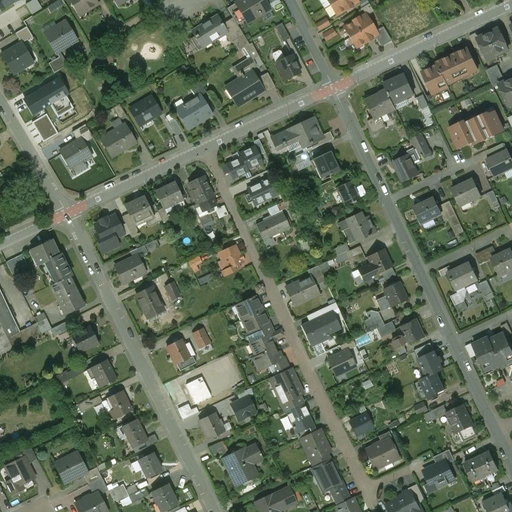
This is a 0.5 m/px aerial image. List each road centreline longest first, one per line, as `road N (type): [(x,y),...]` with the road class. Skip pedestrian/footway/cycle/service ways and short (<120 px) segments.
road 1 (residential): [(407,469),(364,488),(202,149)]
road 2 (residential): [(497,428),(333,89)]
road 3 (residential): [(215,511),(66,213)]
road 4 (residential): [(511,5),(333,89)]
road 5 (residential): [(202,149),(66,213)]
road 6 (residential): [(333,89),(202,149)]
road 7 (residential): [(66,213),(0,99)]
road 8 (residential): [(94,46),(162,7),(203,0)]
